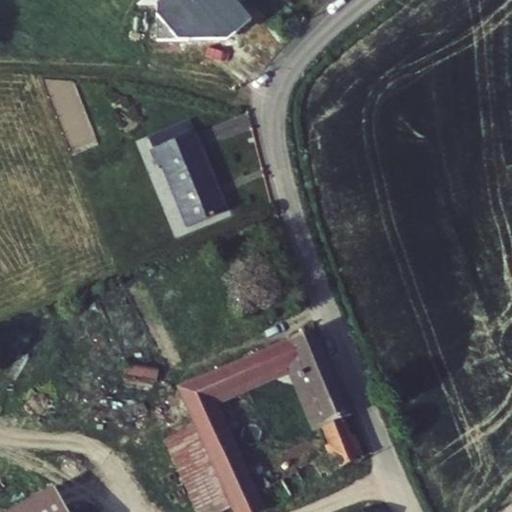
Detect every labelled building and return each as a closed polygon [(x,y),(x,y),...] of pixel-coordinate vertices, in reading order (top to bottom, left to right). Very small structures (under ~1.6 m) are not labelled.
[(146,0),(135,9),(133,37),(165,38),(165,36),(205,38),(221,26),(226,33),(242,21),(226,0),(146,0)] [(179,118),(160,126),(164,137),(140,146),(146,162),(152,160),(176,224),(214,209),(179,118)] [(135,135),(140,146),(164,137),(160,126),(135,135)] [(351,462),(335,423),(344,418),(311,330),(170,392),(185,425),(206,470),(224,511),(256,511),(267,508),(351,462)] [(156,493),(206,470),(185,425),(136,448),(156,493)] [(17,511),(59,511),(50,495),(17,511)]
